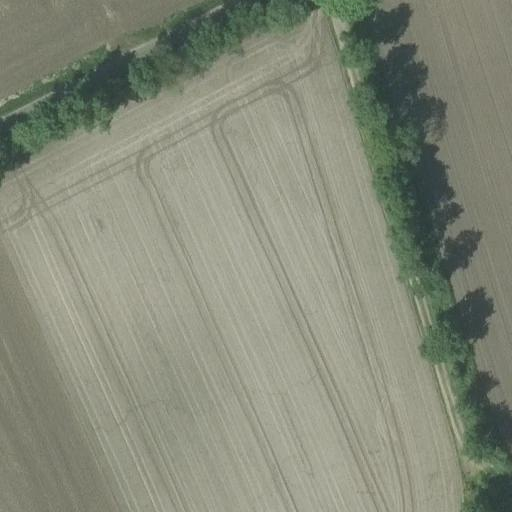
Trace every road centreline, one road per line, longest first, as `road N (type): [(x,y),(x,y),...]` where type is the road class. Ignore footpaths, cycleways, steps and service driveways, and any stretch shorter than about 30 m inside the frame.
road 1 (track): [(336,0),(477,471)]
road 2 (unclassified): [(0,131),(253,0)]
